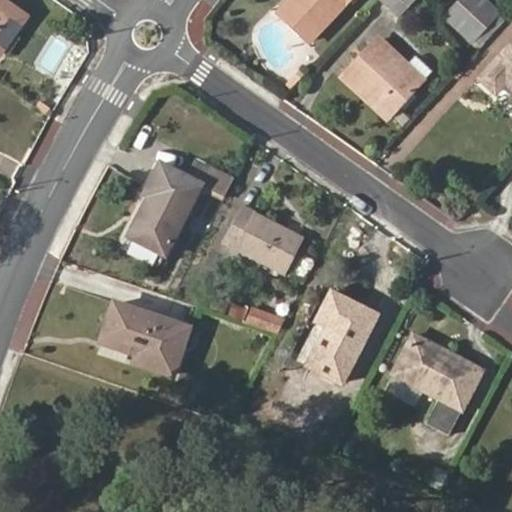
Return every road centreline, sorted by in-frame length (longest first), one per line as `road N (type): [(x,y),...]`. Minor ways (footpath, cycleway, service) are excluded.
road 1 (residential): [(484,273),(147,34)]
road 2 (residential): [(147,34),(42,214),(0,318)]
